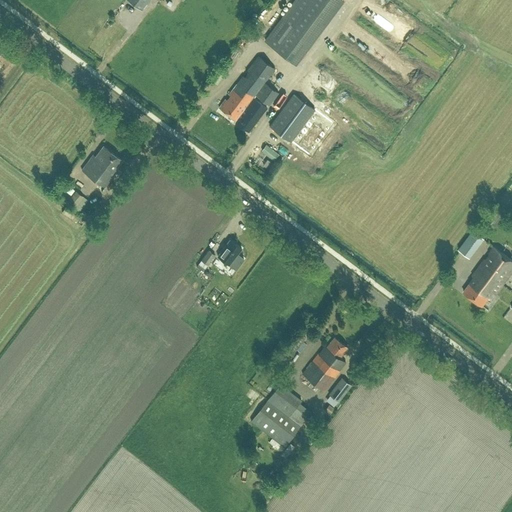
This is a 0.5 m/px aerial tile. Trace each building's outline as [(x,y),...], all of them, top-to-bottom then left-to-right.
[(129,0),(141,9),(147,0),(129,0)] [(339,0),(295,0),(263,43),(293,66),(342,2),(339,0)] [(402,26),(398,30),(408,40),(412,36),(402,26)] [(315,55),(322,61),(326,57),(319,51),(315,55)] [(343,66),(351,57),(347,53),(339,62),(343,66)] [(225,98),(219,107),(236,119),(245,107),(259,117),(267,108),(253,97),(254,95),(268,105),(278,92),(264,82),(274,69),(257,56),(246,70),(248,72),(244,77),(242,76),(228,94),(230,95),(226,99),(225,98)] [(301,74),(305,77),(312,69),(307,66),(301,74)] [(290,141),(314,109),(293,93),(269,125),(290,141)] [(364,96),(360,100),(368,107),(372,103),(364,96)] [(315,98),(310,102),(318,110),(322,106),(315,98)] [(378,125),(387,132),(391,126),(383,119),(378,125)] [(278,154),(266,144),(262,150),(273,159),(278,154)] [(121,159),(102,145),(94,156),(92,154),(81,169),(104,187),(111,177),(109,176),(121,159)] [(75,206),(83,196),(75,191),(67,201),(75,206)] [(90,215),(87,213),(86,214),(82,210),(80,213),(88,219),(90,215)] [(462,255),(468,258),(480,237),(474,234),(462,255)] [(228,264),(241,248),(229,239),(217,255),(228,264)] [(484,258),(478,266),(502,284),(511,271),(511,260),(493,246),(488,252),(490,253),(485,259),(484,258)] [(206,265),(214,254),(208,249),(200,260),(206,265)] [(491,298),(502,284),(478,266),(471,275),(473,276),(463,291),(482,305),(488,296),(491,298)] [(344,345),(331,335),(318,352),(315,350),(299,371),(322,389),(344,361),(337,355),(344,345)] [(338,401),(351,385),(341,377),(328,394),(338,401)] [(280,450),(283,446),(311,411),(299,402),(301,399),(280,383),(250,420),(271,437),(268,441),(280,450)] [(248,409),(240,417),(244,421),(251,412),(248,409)]
